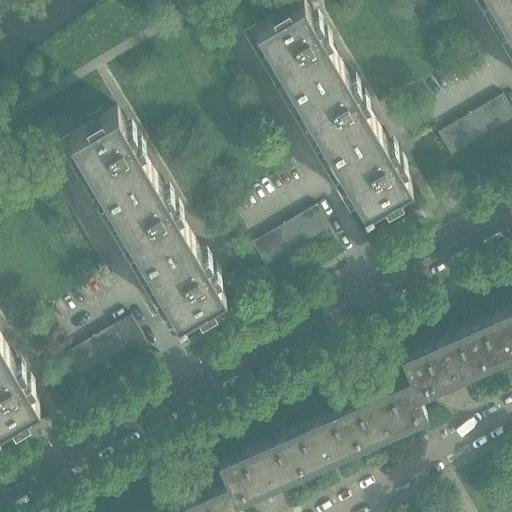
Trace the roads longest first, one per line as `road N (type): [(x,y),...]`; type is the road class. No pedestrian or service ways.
road 1 (residential): [(0,489),(511,206)]
road 2 (residential): [(511,408),(335,511)]
